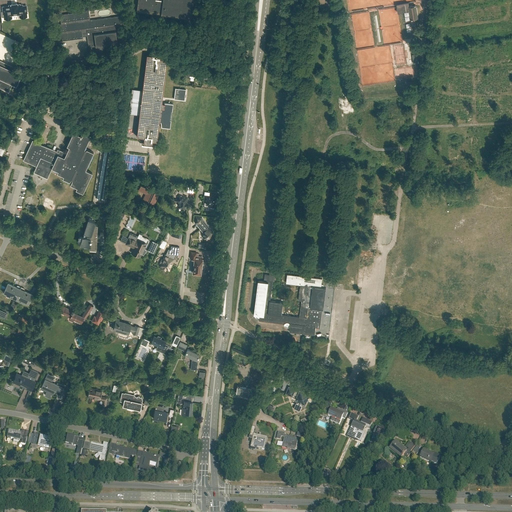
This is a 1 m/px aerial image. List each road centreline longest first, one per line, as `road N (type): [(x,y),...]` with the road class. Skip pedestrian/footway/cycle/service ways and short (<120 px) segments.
road 1 (tertiary): [(511,496),(215,488)]
road 2 (tertiary): [(215,500),(511,508)]
road 3 (residential): [(496,455),(281,357)]
road 4 (tertiary): [(227,288),(254,70)]
road 5 (tertiary): [(0,492),(203,499)]
road 6 (tertiary): [(202,488),(0,480)]
road 7 (residential): [(0,412),(181,452)]
road 8 (residential): [(50,251),(180,310)]
